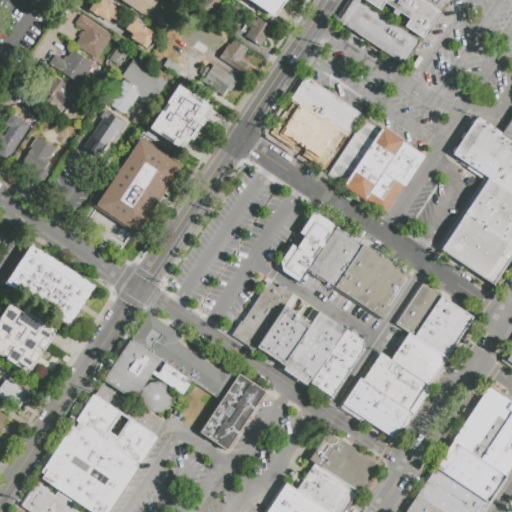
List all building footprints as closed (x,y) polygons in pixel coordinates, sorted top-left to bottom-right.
[(95,0),(101,0),(122,13),(116,23),(109,18),(107,23),(104,21),(103,23),(87,13),(95,0)] [(120,0),(158,0),(147,17),(120,0)] [(236,0),(288,0),(290,1),(275,25),(236,0)] [(352,0),(338,21),(405,66),(421,42),(359,0),(352,0)] [(362,0),(379,11),(384,3),(408,19),(403,27),(422,39),(439,13),(419,0),(362,0)] [(448,0),(439,13),(419,0),(448,0)] [(95,60),(74,46),(79,38),(78,37),(81,32),(83,33),(84,31),(74,25),(81,15),(111,35),(95,60)] [(259,47),(245,38),(250,29),(246,27),(251,19),(255,21),(257,18),(271,28),(259,47)] [(131,20),(155,35),(145,51),(132,42),(133,41),(128,37),(129,35),(123,32),(131,20)] [(241,74),(222,62),(235,42),(247,49),(242,57),(244,58),(241,62),(246,65),(241,74)] [(48,64),(54,55),(62,60),(65,56),(67,57),(71,50),(92,64),(79,84),(48,64)] [(105,103),(119,81),(117,80),(131,59),(163,80),(148,103),(138,96),(125,116),(105,103)] [(202,82),(204,78),(200,76),(206,67),(210,70),(213,65),(234,78),(232,81),(235,83),(230,92),(226,90),(222,96),(202,82)] [(53,73),(75,87),(63,106),(41,91),(53,73)] [(305,77),(266,133),(325,173),(350,137),(347,135),(361,114),(305,77)] [(148,130),(160,111),(163,113),(168,105),(165,103),(178,83),(188,90),(186,92),(210,107),(202,119),(204,121),(191,141),(189,139),(181,151),(148,130)] [(124,124),(105,154),(87,143),(102,120),(100,118),(104,112),(124,124)] [(5,161),(0,157),(0,134),(3,136),(8,128),(4,125),(10,114),(28,126),(5,161)] [(511,117),(501,134),(511,141),(511,117)] [(476,118),(453,154),(488,178),(511,194),(511,141),(501,134),(476,118)] [(343,186),(385,213),(425,155),(382,128),(343,186)] [(24,160),(37,139),(54,150),(40,171),(24,160)] [(139,139),(181,168),(136,233),(94,205),(139,139)] [(441,250),(494,286),(511,259),(511,194),(488,178),(441,250)] [(313,211),(412,278),(383,321),(307,271),(298,285),(274,269),(313,211)] [(31,244),(95,287),(68,327),(4,284),(31,244)] [(279,286),(278,289),(268,283),(266,284),(231,335),(254,351),(256,347),(292,295),(279,286)] [(474,317),(394,439),(340,405),(359,378),(363,380),(380,353),(390,360),(408,333),(395,324),(421,284),(474,317)] [(292,295),(256,347),(282,365),(318,313),(292,295)] [(0,316),(8,305),(22,314),(24,310),(44,323),(41,327),(54,335),(30,372),(21,366),(19,369),(0,357),(0,316)] [(318,313),(282,365),(280,368),(308,387),(310,384),(346,330),(318,313)] [(149,314),(132,341),(191,380),(221,401),(239,375),(223,364),(219,370),(178,342),(182,335),(149,314)] [(361,340),(346,330),(310,384),(332,399),(363,349),(361,340)] [(129,340),(102,381),(134,402),(152,375),(182,395),(191,380),(132,341),(129,340)] [(511,367),(511,342),(501,361),(511,367)] [(239,375),(266,393),(227,450),(199,433),(221,401),(239,375)] [(0,387),(5,380),(10,384),(11,382),(19,387),(18,388),(28,394),(18,409),(0,396),(0,387)] [(146,386),(155,382),(164,385),(170,393),(171,402),(165,410),(156,414),(147,411),(141,403),(140,394),(146,386)] [(102,385),(165,425),(157,437),(95,397),(102,385)] [(511,406),(485,389),(404,511),(481,511),(511,465),(511,406)] [(93,395),(95,397),(157,437),(140,464),(78,423),(75,421),(93,395)] [(40,473),(43,475),(41,479),(90,511),(111,511),(138,472),(140,464),(78,423),(75,428),(71,426),(40,473)] [(0,437),(5,429),(16,437),(10,445),(0,437)] [(376,465),(344,511),(261,511),(283,480),(294,488),(310,464),(303,460),(323,430),(376,465)] [(37,484),(22,507),(29,511),(79,511),(73,508),(73,502),(58,492),(55,496),(37,484)]
